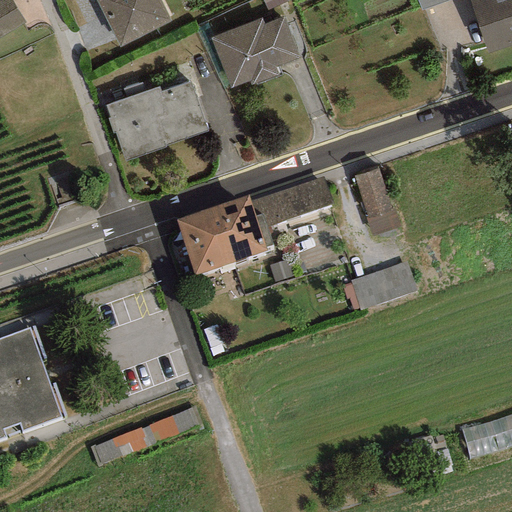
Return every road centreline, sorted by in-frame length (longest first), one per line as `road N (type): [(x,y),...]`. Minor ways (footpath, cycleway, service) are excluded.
road 1 (tertiary): [(139,221),(511,99)]
road 2 (residential): [(139,221),(255,511)]
road 3 (residential): [(53,0),(139,221)]
road 4 (tertiary): [(0,267),(139,221)]
